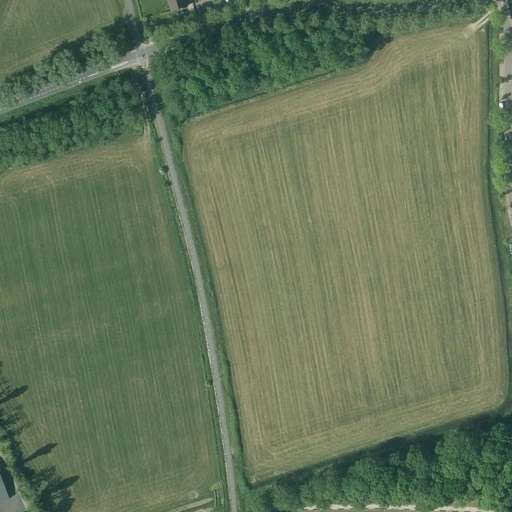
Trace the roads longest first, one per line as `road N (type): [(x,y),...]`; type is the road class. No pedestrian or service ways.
road 1 (tertiary): [(0,106),(255,13),(320,5)]
road 2 (tertiary): [(499,0),(507,22),(509,193)]
